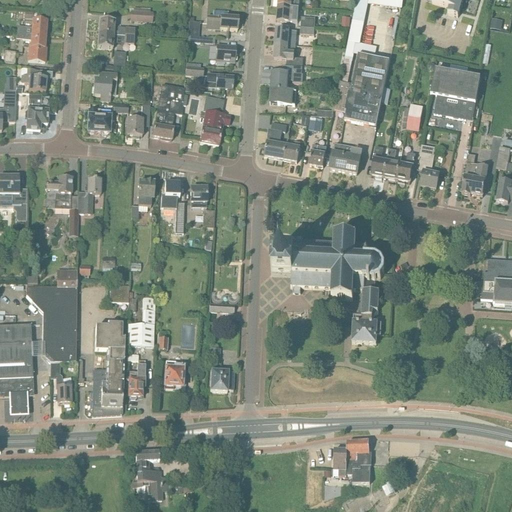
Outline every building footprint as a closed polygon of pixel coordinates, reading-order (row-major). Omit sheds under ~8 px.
[(278,0),(278,8),(299,10),(299,1),(299,0),(278,0)] [(456,19),(462,0),(439,0),(437,6),(448,10),(446,16),(456,19)] [(299,10),(278,8),(276,23),(289,24),(297,24),(298,18),(299,10)] [(130,22),(152,24),(153,14),(130,13),(130,22)] [(237,33),(238,20),(207,18),(206,25),(220,26),(219,32),(237,33)] [(301,18),(301,27),(314,28),(315,20),(301,18)] [(503,22),(492,21),(490,31),(501,32),(503,22)] [(45,37),(46,23),(33,22),(32,29),(24,28),(23,30),(17,30),(17,35),(45,37)] [(98,36),(134,38),(135,31),(114,29),(115,23),(99,22),(98,36)] [(188,38),(198,39),(199,26),(201,25),(201,24),(199,23),(198,24),(189,23),(188,38)] [(314,28),(301,27),(300,36),(314,37),(314,28)] [(295,48),(297,33),(289,32),(276,31),(275,46),(288,47),(288,48),(295,48)] [(29,49),(46,50),(44,50),(45,37),(17,35),(16,39),(23,40),(23,42),(31,42),(30,48),(29,48),(29,49)] [(133,46),(134,38),(98,36),(97,50),(112,51),(113,45),(133,46)] [(288,47),(275,46),(273,61),(286,62),(290,62),(289,68),(302,69),(303,60),(296,60),(297,56),(294,55),(294,56),(287,56),(288,48),(288,47)] [(224,66),(225,63),(234,64),(235,62),(233,62),(234,59),(235,59),(236,49),(216,47),(215,64),(216,64),(216,65),(224,66)] [(28,63),(45,64),(46,50),(29,49),(28,63)] [(124,70),(126,54),(114,53),(113,69),(124,70)] [(14,65),(15,54),(5,54),(4,64),(14,65)] [(359,57),(352,86),(346,115),(344,122),(376,129),(390,63),(359,57)] [(287,92),(288,76),(301,77),(302,69),(289,68),(283,68),(282,75),(275,74),(274,80),(272,80),(271,91),(287,92)] [(203,71),(200,71),(185,70),(185,78),(203,80),(203,71)] [(45,94),(46,80),(33,79),(34,72),(22,71),(21,85),(28,85),(28,93),(45,94)] [(434,116),(439,117),(465,122),(466,119),(472,121),(480,80),(473,79),(467,78),(449,75),(443,73),(435,72),(431,97),(437,98),(434,116)] [(100,104),(110,104),(111,83),(116,84),(117,76),(100,75),(100,82),(94,81),(93,97),(100,98),(100,104)] [(215,90),(232,91),(233,79),(216,78),(206,77),(205,87),(205,89),(215,90)] [(16,78),(0,78),(0,93),(4,93),(3,109),(15,109),(15,92),(16,78)] [(352,86),(340,84),(333,112),(346,115),(352,86)] [(152,139),(171,142),(173,131),(171,130),(174,115),(182,117),(183,105),(184,96),(183,96),(184,91),(161,87),(154,127),(152,139)] [(278,104),(278,106),(286,107),(295,107),(296,93),(287,92),(271,91),(270,106),(271,104),(278,104)] [(48,114),(49,100),(41,100),(41,99),(28,98),(26,133),(39,134),(42,134),(42,132),(44,130),(46,130),(46,128),(47,128),(48,114)] [(205,114),(199,146),(218,149),(221,132),(222,127),(223,127),(228,128),(230,119),(221,117),(223,102),(208,100),(205,114)] [(127,115),(128,107),(114,106),(113,114),(127,115)] [(419,134),(423,108),(411,106),(410,110),(406,132),(419,134)] [(141,108),(141,120),(149,120),(149,108),(143,107),(143,108),(141,108)] [(110,112),(88,111),(88,118),(87,135),(89,135),(90,136),(93,136),(93,135),(96,135),(100,135),(101,135),(101,136),(103,138),(106,138),(108,136),(109,136),(110,112)] [(1,123),(8,123),(8,115),(0,115),(0,133),(1,133),(1,123)] [(310,119),(303,118),(301,128),(308,129),(310,119)] [(325,127),(327,119),(317,119),(317,118),(311,118),(311,119),(310,119),(307,135),(320,137),(321,127),(325,127)] [(141,139),(142,122),(141,122),(127,121),(126,138),(128,138),(128,140),(139,141),(139,139),(141,139)] [(268,131),(267,144),(267,145),(265,157),(266,157),(267,158),(267,159),(283,162),(286,148),(279,146),(280,141),(282,134),(285,135),(286,128),(272,125),(271,132),(268,131)] [(286,148),(283,162),(297,165),(299,150),(300,144),(294,143),(293,149),(286,147),(286,148)] [(313,147),(309,167),(323,170),(327,149),(313,147)] [(420,188),(432,190),(436,191),(439,176),(431,174),(435,150),(421,147),(417,173),(423,174),(420,188)] [(333,154),(329,171),(343,174),(347,154),(345,153),(345,150),(334,148),(333,154)] [(511,154),(509,154),(510,151),(500,149),(496,171),(511,173),(511,154)] [(382,180),(384,181),(387,164),(386,164),(380,163),(383,151),(376,150),(371,178),(375,179),(375,181),(382,182),(382,180)] [(347,154),(343,174),(357,177),(360,160),(361,153),(353,152),(352,155),(347,154)] [(387,164),(384,181),(396,183),(399,166),(393,165),(395,153),(388,152),(386,164),(387,164)] [(399,166),(396,183),(398,183),(398,185),(405,186),(405,184),(410,185),(414,157),(408,156),(405,168),(399,166)] [(476,181),(464,179),(461,196),(470,198),(471,197),(482,199),(488,168),(478,167),(476,181)] [(26,223),(26,206),(27,191),(19,191),(19,178),(0,178),(0,196),(1,196),(1,208),(14,208),(14,211),(17,213),(16,221),(19,223),(26,223)] [(52,187),(46,187),(46,193),(45,210),(70,211),(71,196),(71,180),(65,180),(65,179),(61,178),(61,180),(59,180),(59,184),(52,183),(52,187)] [(78,198),(78,213),(78,216),(84,216),(84,213),(91,214),(92,199),(94,199),(94,197),(100,197),(100,182),(88,181),(87,189),(85,189),(84,199),(78,198)] [(511,183),(500,181),(496,203),(508,205),(509,199),(511,199),(511,183)] [(153,201),(154,184),(152,184),(152,182),(146,182),(146,184),(139,183),(138,202),(138,209),(131,208),(131,220),(138,221),(138,213),(147,214),(147,209),(150,210),(151,201),(153,201)] [(170,205),(176,206),(178,205),(179,185),(165,185),(165,200),(165,209),(170,209),(170,205)] [(198,210),(207,210),(206,190),(191,190),(191,204),(198,204),(198,210)] [(178,205),(176,206),(176,223),(183,223),(184,205),(178,205)] [(213,230),(214,212),(204,212),(203,229),(213,230)] [(77,238),(78,216),(78,213),(70,213),(69,238),(77,238)] [(368,250),(366,250),(366,248),(355,248),(356,238),(350,238),(339,237),(334,237),(334,246),(303,245),(303,240),(296,239),(295,245),(293,244),(292,256),(287,256),(287,254),(287,252),(284,250),(282,250),(280,251),(279,253),(279,255),(272,255),(270,277),(291,278),(290,289),(293,290),(293,295),(300,295),(300,290),(331,292),(331,301),(336,302),(336,301),(347,302),(352,303),(353,293),(363,293),(374,293),(374,284),(380,281),(384,275),(384,268),(381,262),(376,259),(370,258),(372,257),(372,254),(370,252),(368,250)] [(452,238),(450,237),(442,237),(442,245),(452,246),(452,238)] [(511,263),(488,262),(487,275),(489,275),(489,279),(484,278),(483,296),(481,295),(481,302),(493,303),(493,307),(495,307),(495,305),(509,306),(509,308),(511,307),(511,263)] [(90,276),(91,266),(81,266),(81,276),(90,276)] [(56,290),(76,291),(77,272),(56,272),(56,290)] [(37,278),(27,278),(27,289),(37,289),(37,278)] [(109,305),(128,305),(128,300),(128,294),(129,288),(110,288),(109,305)] [(76,291),(56,290),(26,290),(26,298),(43,316),(42,355),(46,355),(49,359),(46,362),(50,365),(50,379),(56,379),(57,406),(64,406),(64,407),(69,407),(69,405),(71,405),(70,389),(62,389),(62,381),(58,381),(58,365),(75,366),(76,291)] [(374,293),(363,293),(362,317),(353,317),(352,345),(376,346),(376,337),(381,337),(381,325),(377,325),(379,293),(374,293)] [(225,298),(224,298),(223,298),(222,298),(221,297),(220,296),(219,296),(218,295),(216,295),(215,295),(214,295),(212,296),(211,296),(210,297),(210,298),(209,299),(209,301),(210,302),(210,303),(211,304),(212,305),(212,306),(214,306),(221,307),(234,307),(235,307),(236,306),(237,305),(238,304),(238,302),(238,301),(238,299),(237,298),(235,297),(233,296),(232,296),(231,296),(230,296),(229,297),(228,297),(227,298),(226,299),(225,298)] [(153,349),(155,299),(142,300),(142,327),(128,327),(127,349),(153,349)] [(234,308),(234,307),(221,307),(214,306),(209,306),(209,314),(234,315),(234,314),(233,314),(233,308),(234,308)] [(0,328),(0,381),(32,380),(31,327),(0,328)] [(93,372),(92,419),(121,417),(121,410),(122,410),(123,365),(124,341),(123,341),(123,342),(121,342),(122,327),(107,327),(107,328),(107,330),(95,329),(94,354),(107,355),(106,364),(106,372),(93,372)] [(166,353),(167,341),(165,340),(165,334),(160,334),(159,340),(158,352),(166,353)] [(209,350),(208,362),(219,362),(220,350),(209,350)] [(136,400),(141,400),(142,390),(144,390),(145,364),(137,364),(137,357),(127,357),(126,363),(138,364),(137,374),(126,374),(126,383),(129,383),(128,399),(130,399),(129,401),(136,402),(136,400)] [(173,389),(182,390),(183,378),(185,378),(186,369),(186,365),(166,364),(165,369),(164,389),(164,391),(173,392),(173,389)] [(211,373),(210,394),(227,395),(227,393),(233,393),(234,374),(220,374),(220,368),(212,368),(211,373)] [(0,397),(33,397),(32,380),(0,381),(0,397)] [(27,393),(9,394),(10,418),(27,418),(27,393)] [(368,443),(347,444),(347,452),(346,477),(352,477),(352,485),(370,486),(370,468),(371,468),(371,455),(368,455),(368,443)] [(334,452),(333,478),(346,479),(346,477),(347,452),(334,452)] [(159,454),(135,455),(136,482),(132,483),(133,490),(137,490),(137,496),(144,497),(144,489),(147,489),(147,497),(150,496),(151,503),(162,503),(162,494),(168,493),(167,479),(160,479),(159,474),(145,474),(145,464),(159,463),(159,454)] [(395,494),(390,483),(386,485),(391,496),(395,494)] [(187,487),(169,487),(169,496),(182,496),(182,494),(192,494),(192,488),(188,488),(187,487)] [(69,500),(69,491),(45,492),(45,502),(69,500)]
